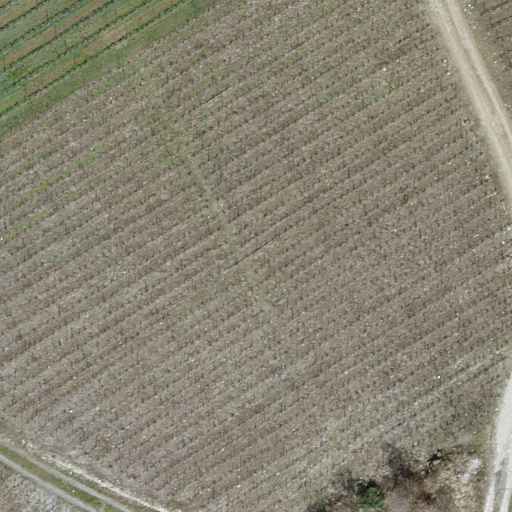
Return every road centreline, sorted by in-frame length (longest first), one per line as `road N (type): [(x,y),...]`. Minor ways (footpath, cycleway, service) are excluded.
road 1 (track): [(447,0),(511,170)]
road 2 (track): [(0,447),(113,511)]
